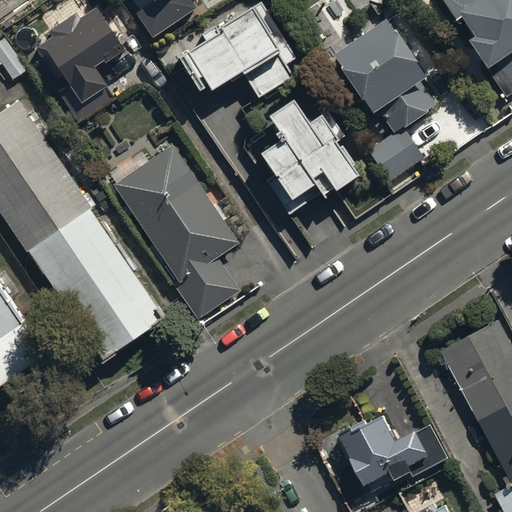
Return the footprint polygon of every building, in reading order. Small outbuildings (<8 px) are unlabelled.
[(137,13),(152,36),(195,8),(189,0),(154,0),(155,0),(137,13)] [(206,35),(179,52),(201,86),(209,81),(212,87),(241,69),(259,98),(292,78),(286,67),(299,59),(262,0),(257,0),(220,23),(219,20),(203,30),(206,35)] [(511,0),(444,0),(455,16),(462,11),(472,26),(463,32),(503,93),(511,87),(511,0)] [(37,43),(58,76),(63,84),(60,86),(79,116),(114,93),(92,57),(104,49),(108,55),(125,45),(99,2),(80,14),(77,8),(48,26),(52,33),(37,43)] [(331,43),(371,102),(374,100),(394,129),(368,147),(388,177),(423,154),(401,122),(434,100),(415,72),(425,65),(385,7),(331,43)] [(0,40),(0,58),(12,74),(26,63),(6,36),(0,40)] [(282,126),(259,140),(277,168),(266,175),(286,207),(355,164),(335,133),(342,128),(327,105),(323,107),(320,102),(307,110),(293,87),(268,103),(282,126)] [(0,120),(0,209),(102,361),(164,319),(20,107),(0,120)] [(113,177),(177,273),(171,277),(195,313),(237,285),(215,251),(238,236),(173,137),(113,177)] [(0,386),(46,357),(0,285),(0,386)] [(511,511),(511,337),(500,315),(441,346),(511,479),(495,488),(504,505),(499,508),(500,511),(511,511)] [(341,430),(373,493),(414,471),(415,474),(449,456),(433,425),(423,430),(420,424),(399,435),(385,407),(341,430)] [(462,511),(461,511),(458,511),(455,511),(447,494),(410,511),(462,511)]
